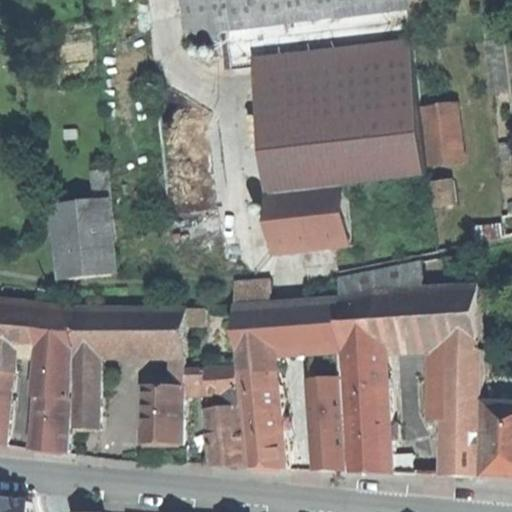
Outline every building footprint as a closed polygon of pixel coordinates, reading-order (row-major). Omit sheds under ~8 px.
[(213,32),(223,30),(221,10),(234,7),(232,0),(183,0),(188,43),(215,40),(213,32)] [(221,10),(223,30),(353,14),(350,0),(232,0),(234,7),(221,10)] [(497,92),(511,90),(511,83),(507,39),(491,41),(497,92)] [(260,64),(274,194),(348,186),(433,176),(417,45),(260,64)] [(432,115),(437,158),(463,155),(458,112),(432,115)] [(96,171),(99,201),(114,200),(111,170),(96,171)] [(436,182),(438,204),(459,201),(456,180),(436,182)] [(281,254),(355,246),(348,186),(274,194),(281,254)] [(66,280),(122,274),(114,200),(99,201),(58,206),(66,280)] [(393,348),(412,347),(401,293),(430,290),(427,261),(345,278),(346,302),(350,350),(393,348)] [(241,282),(243,308),(288,306),(286,281),(241,282)] [(412,347),(457,345),(486,350),(485,286),(430,290),(401,293),(412,347)] [(283,354),(325,352),(347,351),(350,350),(346,302),(288,306),(243,308),(246,356),(283,354)] [(82,310),(6,303),(4,346),(22,349),(48,353),(80,353),(82,310)] [(104,355),(175,357),(190,357),(191,327),(191,311),(83,308),(82,355),(104,355)] [(210,311),(191,311),(191,327),(209,327),(210,311)] [(456,475),(487,477),(489,351),(486,350),(457,345),(456,475)] [(21,374),(22,349),(4,346),(2,373),(18,374),(21,374)] [(396,388),(393,348),(350,350),(351,370),(354,370),(355,389),(396,388)] [(332,470),(353,471),(347,351),(325,352),(332,470)] [(78,401),(80,353),(48,353),(43,398),(78,401)] [(286,390),(283,354),(246,356),(250,392),(286,390)] [(102,429),(104,355),(82,355),(80,428),(102,429)] [(150,377),(150,386),(190,386),(190,357),(175,357),(174,378),(150,377)] [(214,394),(230,393),(237,393),(245,392),(243,366),(212,368),(213,385),(214,394)] [(193,370),(194,387),(213,385),(212,368),(193,370)] [(0,407),(16,409),(18,374),(2,373),(0,400),(0,407)] [(195,396),(214,394),(213,385),(194,387),(195,396)] [(168,444),(188,444),(190,386),(150,386),(149,443),(168,444)] [(401,460),(396,388),(355,389),(359,471),(379,472),(402,473),(401,460)] [(295,469),(286,390),(250,392),(257,467),(276,468),(295,469)] [(237,393),(238,401),(246,400),(245,392),(237,393)] [(230,393),(231,408),(238,407),(238,401),(237,393),(230,393)] [(76,455),(78,401),(43,398),(38,450),(57,453),(76,455)] [(511,478),(511,403),(493,403),(490,477),(511,478)] [(0,430),(14,431),(16,409),(0,407),(0,430)] [(234,466),(252,467),(246,407),(238,407),(231,408),(211,410),(217,466),(234,466)] [(0,445),(13,446),(14,431),(0,430),(0,445)] [(418,460),(401,460),(402,473),(419,474),(418,460)] [(0,500),(0,511),(36,511),(35,504),(12,502),(0,500)]
